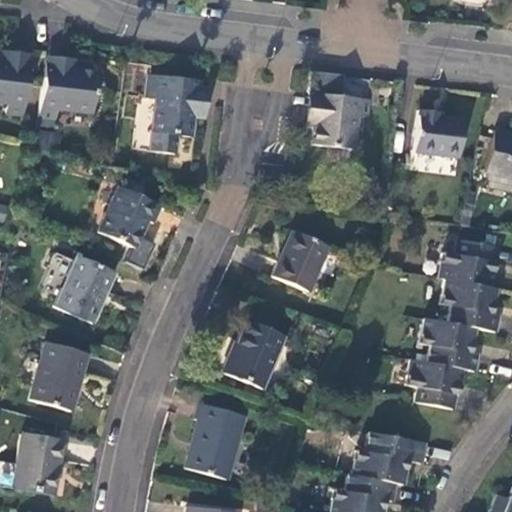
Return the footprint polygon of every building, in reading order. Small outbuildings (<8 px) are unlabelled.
[(11,74),(28,75),(30,54),(0,50),(0,54),(14,56),(11,74)] [(23,116),(28,75),(11,74),(14,56),(0,54),(0,102),(5,102),(4,114),(23,116)] [(57,79),(42,78),(37,117),(56,120),(57,109),(90,114),(96,72),(74,70),(74,64),(59,63),(57,79)] [(198,81),(147,75),(145,100),(152,101),(146,153),(173,156),(175,138),(190,139),(193,118),(198,119),(200,104),(196,103),(198,81)] [(366,100),(313,93),(311,110),(308,110),(306,126),(312,126),(309,146),(349,150),(354,117),(364,119),(366,100)] [(456,158),(461,121),(437,118),(438,112),(418,110),(413,153),(456,158)] [(483,174),(488,175),(511,179),(511,134),(493,131),(483,174)] [(55,138),(34,137),(33,147),(53,152),(55,138)] [(511,179),(488,175),(484,188),(511,194),(511,179)] [(116,186),(95,234),(133,251),(147,222),(151,224),(159,206),(116,186)] [(475,193),(465,191),(463,207),(472,209),(475,193)] [(307,294),(328,247),(290,232),(270,278),(307,294)] [(414,403),(452,410),(461,371),(473,372),(477,354),(470,354),(474,329),(493,332),(496,316),(490,315),(495,289),(491,289),(496,263),(492,262),(494,248),(455,240),(453,254),(442,252),(437,279),(443,281),(439,305),(448,307),(446,324),(422,320),(418,344),(428,345),(425,363),(409,360),(404,387),(416,388),(414,403)] [(55,253),(48,265),(64,274),(71,261),(55,253)] [(91,327),(115,274),(74,256),(51,308),(91,327)] [(260,392),(284,337),(245,320),(230,353),(227,353),(218,373),(260,392)] [(68,414),(86,355),(43,343),(26,401),(68,414)] [(226,481),(244,418),(197,404),(192,421),(197,422),(182,469),(226,481)] [(53,497),(61,442),(19,434),(10,490),(53,497)] [(420,464),(424,445),(366,435),(363,452),(355,451),(350,475),(346,474),(341,491),(333,489),(328,511),(382,511),(385,502),(390,502),(393,485),(401,486),(406,461),(420,464)] [(511,511),(511,488),(506,500),(496,496),(489,511),(511,511)]
